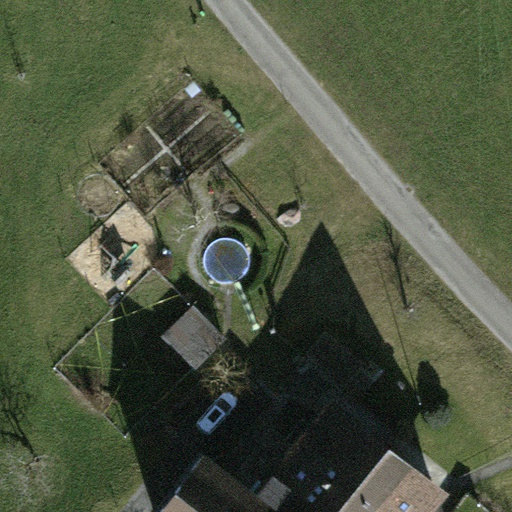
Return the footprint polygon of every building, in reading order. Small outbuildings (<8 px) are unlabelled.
[(224,339),(194,309),(166,338),(196,367),(224,339)] [(305,438),(363,483),(389,454),(331,406),(305,438)] [(339,511),(363,483),(305,438),(285,463),(266,449),(236,485),(269,511),(339,511)] [(363,483),(339,511),(414,511),(435,487),(391,452),(389,454),(363,483)] [(269,511),(236,485),(202,460),(160,511),(269,511)]
